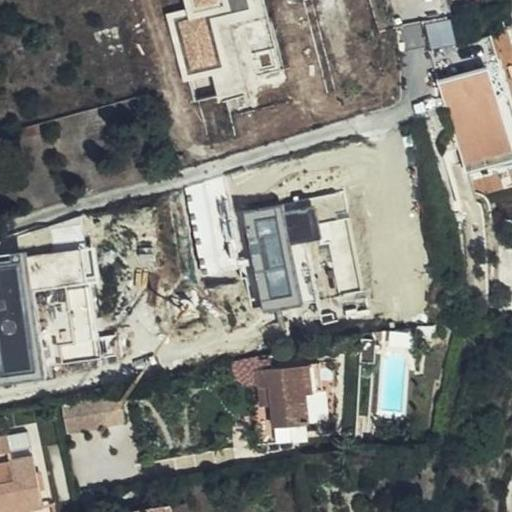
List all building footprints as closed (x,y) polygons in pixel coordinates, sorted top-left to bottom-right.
[(186,0),(188,6),(167,12),(185,79),(232,67),(219,18),(260,8),(257,0),(186,0)] [(427,22),(432,46),(457,41),(452,17),(427,22)] [(489,37),(478,40),(484,59),(494,61),(495,55),(489,37)] [(504,97),(509,92),(500,63),(494,61),(484,59),(478,40),(444,50),(451,71),(437,75),(465,168),(475,165),(473,159),(502,150),(508,140),(497,104),(504,97)] [(511,112),(509,102),(504,97),(497,104),(508,140),(511,154),(511,153),(511,112)] [(502,150),(473,159),(475,165),(511,154),(508,140),(502,150)] [(287,202),(241,211),(262,315),(304,306),(292,245),(325,238),(317,201),(288,207),(287,202)] [(94,245),(0,259),(0,387),(47,381),(34,292),(100,282),(94,245)] [(272,373),(271,364),(259,366),(260,374),(272,373)] [(322,366),(311,368),(314,396),(326,394),(322,366)] [(272,373),(260,374),(270,450),(284,448),(282,431),(294,429),(318,426),(314,396),(311,368),(272,373)] [(103,397),(63,404),(68,434),(108,427),(103,397)] [(294,429),(282,431),(284,448),(296,446),(294,429)] [(0,438),(0,511),(20,511),(25,511),(35,511),(46,510),(42,489),(38,489),(37,481),(40,480),(35,457),(13,462),(17,481),(0,484),(0,457),(11,455),(8,437),(0,438)]
